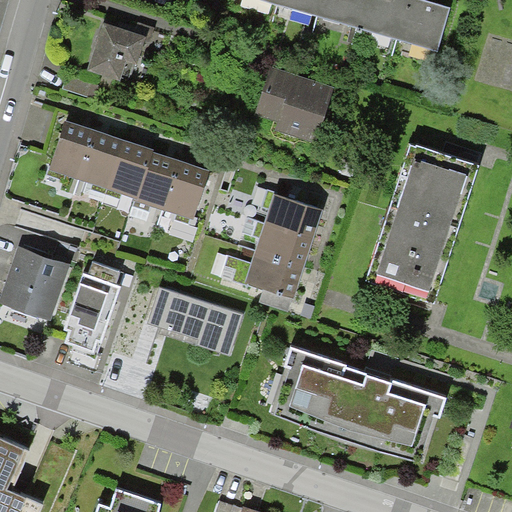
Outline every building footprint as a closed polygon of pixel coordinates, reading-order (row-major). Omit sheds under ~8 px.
[(278,0),(278,1),(319,13),(322,0),(278,0)] [(322,0),(319,13),(359,24),(366,0),(322,0)] [(366,0),(359,24),(400,36),(410,0),(366,0)] [(410,0),(400,36),(440,48),(453,5),(436,0),(410,0)] [(104,23),(101,32),(99,32),(95,45),(97,45),(91,65),(128,78),(142,36),(149,38),(153,28),(137,23),(136,27),(121,22),(119,28),(104,23)] [(334,85),(276,67),(270,84),(267,83),(258,110),(282,117),(279,126),(299,132),(300,130),(318,135),(334,85)] [(93,82),(66,73),(61,87),(88,96),(93,82)] [(50,167),(78,176),(94,128),(65,119),(50,167)] [(78,176),(107,186),(123,137),(94,128),(78,176)] [(107,186),(136,195),(151,147),(123,137),(107,186)] [(413,141),(368,278),(436,300),(481,163),(413,141)] [(136,195),(164,204),(180,156),(151,147),(136,195)] [(164,204),(193,213),(209,165),(180,156),(164,204)] [(278,190),(268,219),(314,234),(324,205),(278,190)] [(268,219),(259,249),(305,264),(314,234),(268,219)] [(55,292),(55,283),(58,283),(64,264),(21,249),(3,298),(17,303),(21,307),(30,310),(37,310),(47,314),(55,292)] [(259,249),(249,278),(295,293),(305,264),(259,249)] [(65,339),(92,349),(97,351),(121,284),(116,282),(120,269),(93,259),(88,272),(83,271),(63,327),(68,329),(65,339)] [(245,312),(161,284),(149,320),(200,337),(198,343),(232,353),(245,312)] [(392,378),(391,381),(346,366),(347,363),(292,345),(285,364),(292,367),(277,412),(309,423),(308,425),(402,456),(403,453),(420,459),(435,414),(440,415),(447,396),(392,378)] [(39,511),(44,500),(14,488),(32,445),(0,431),(0,511),(39,511)] [(157,511),(160,501),(117,486),(111,504),(97,499),(92,511),(157,511)]
